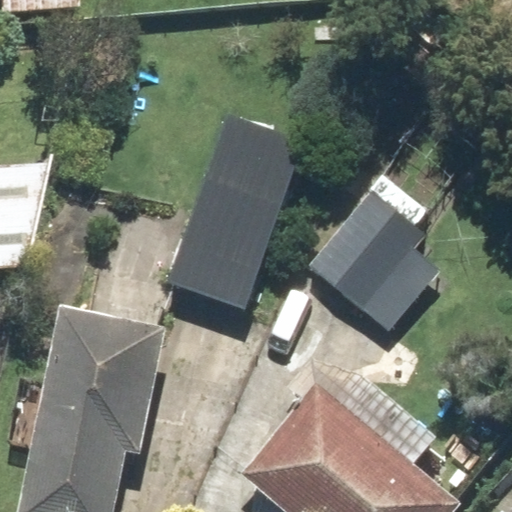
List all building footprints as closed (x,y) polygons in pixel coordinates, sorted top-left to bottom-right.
[(13,0),(14,10),(85,5),(84,0),(13,0)] [(292,171),(229,149),(184,281),(262,308),(289,229),(274,224),(292,171)] [(54,165),(0,170),(0,268),(29,266),(54,165)] [(386,190),(320,267),(399,333),(452,270),(425,247),(437,233),(386,190)] [(101,310),(84,306),(36,511),(131,511),(145,452),(158,455),(187,330),(170,326),(182,276),(112,260),(101,310)] [(467,511),(477,501),(336,382),(258,474),(302,511),(467,511)]
